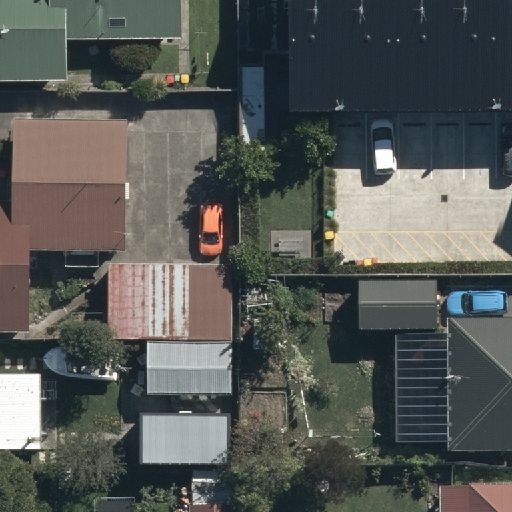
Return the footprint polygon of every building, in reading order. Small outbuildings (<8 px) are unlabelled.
[(0,0),(0,88),(75,89),(75,49),(187,49),(187,0),(0,0)] [(511,0),(297,0),(297,128),(511,123),(511,0)] [(0,324),(33,324),(34,245),(130,245),(131,115),(16,114),(16,196),(0,195),(0,324)] [(229,259),(115,257),(114,331),(228,332),(229,259)] [(440,276),(363,275),(362,325),(439,325),(440,276)] [(511,312),(452,312),(451,445),(511,444),(511,312)] [(231,342),(147,342),(147,393),(231,393),(231,342)] [(0,443),(44,444),(44,368),(0,368),(0,443)] [(228,412),(141,412),(141,465),(228,466),(228,412)] [(511,511),(511,476),(436,476),(435,511),(511,511)]
